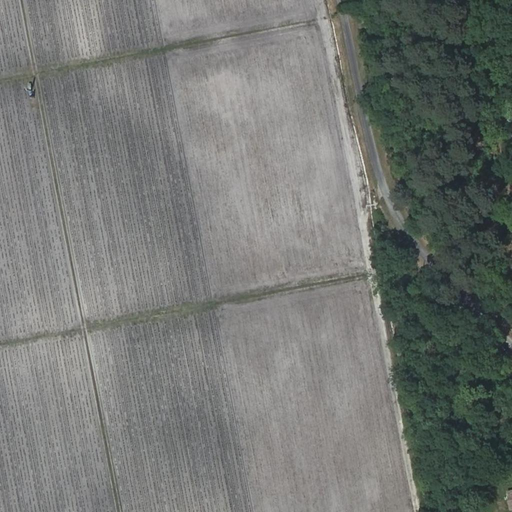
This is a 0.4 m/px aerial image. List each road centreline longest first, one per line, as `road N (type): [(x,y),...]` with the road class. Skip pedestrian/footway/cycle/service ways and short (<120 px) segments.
road 1 (track): [(19,0),(116,511)]
road 2 (track): [(324,0),(415,511)]
road 3 (unclassified): [(511,337),(398,223),(342,0)]
